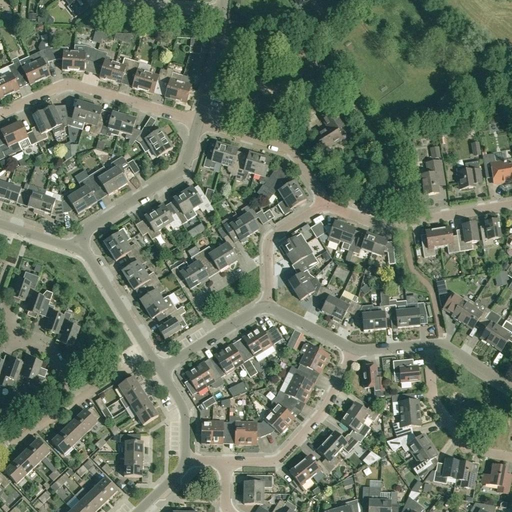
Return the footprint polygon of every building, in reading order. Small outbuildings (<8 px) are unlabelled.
[(83,1),(82,0),(64,0),(69,6),(67,7),(75,18),(90,7),(85,0),(83,1)] [(102,37),(103,33),(97,32),(95,39),(101,41),(102,39),(102,37)] [(53,62),(50,49),(49,41),(41,43),(38,49),(40,52),(29,58),(40,82),(50,77),(46,68),(49,67),(48,63),(53,62)] [(73,72),(74,53),(68,53),(68,49),(56,48),(50,49),(53,62),(59,60),(63,61),(62,71),(73,72)] [(74,53),(73,72),(84,73),(85,62),(87,62),(94,64),(98,52),(86,48),(75,48),(74,53)] [(29,58),(19,62),(14,52),(9,54),(14,65),(19,76),(24,74),(30,86),(40,82),(29,58)] [(98,52),(94,64),(94,63),(100,65),(103,66),(99,79),(110,82),(115,64),(109,62),(111,58),(106,57),(107,55),(98,52)] [(130,74),(134,62),(124,59),(122,66),(115,64),(110,82),(121,85),(125,72),(130,74)] [(134,62),(130,74),(136,76),(132,89),(143,92),(148,74),(150,67),(144,65),(138,63),(134,62)] [(13,79),(19,76),(14,65),(0,71),(0,76),(1,79),(9,96),(19,91),(13,79)] [(175,102),(183,77),(173,73),(173,70),(167,69),(166,72),(163,84),(169,85),(165,99),(175,102)] [(163,84),(166,72),(161,70),(158,77),(148,74),(143,92),(153,95),(157,82),(163,84)] [(0,100),(9,96),(1,79),(0,76),(0,100)] [(175,102),(186,105),(193,80),(183,77),(175,102)] [(84,124),(90,107),(78,103),(74,115),(72,114),(71,109),(66,110),(68,126),(75,129),(77,122),(84,124)] [(68,126),(66,110),(65,108),(60,109),(61,119),(59,120),(53,107),(43,112),(51,130),(57,128),(59,130),(68,126)] [(100,136),(100,135),(103,124),(98,123),(102,110),(90,107),(84,124),(92,126),(90,133),(100,136)] [(327,128),(317,135),(320,140),(318,141),(324,151),(342,140),(334,128),(342,123),(333,109),(320,117),(327,128)] [(45,133),(51,130),(43,112),(33,117),(38,130),(32,132),(38,143),(42,142),(48,139),(45,133)] [(118,138),(119,133),(124,117),(112,113),(109,126),(103,124),(100,135),(110,138),(111,136),(118,138)] [(132,146),(135,141),(139,135),(132,133),(136,120),(124,117),(119,133),(126,135),(125,139),(130,140),(128,145),(132,146)] [(20,123),(19,124),(18,122),(17,122),(12,124),(12,125),(13,126),(10,127),(18,144),(27,139),(31,147),(38,143),(32,132),(26,135),(20,123)] [(18,144),(10,127),(8,128),(7,127),(6,127),(2,128),(1,130),(2,131),(0,132),(6,144),(0,147),(0,148),(5,159),(15,154),(14,150),(15,145),(18,144)] [(151,150),(167,140),(161,130),(147,139),(146,136),(150,130),(145,127),(139,135),(135,141),(140,144),(143,148),(148,145),(151,150)] [(167,140),(151,150),(157,159),(172,149),(167,140)] [(474,157),(482,155),(480,143),(472,145),(474,157)] [(222,165),(227,147),(216,144),(213,157),(207,155),(203,167),(209,169),(210,168),(214,169),(215,164),(222,165)] [(235,181),(239,165),(234,163),(238,151),(227,147),(222,165),(228,167),(227,170),(228,173),(230,173),(230,175),(236,177),(235,181)] [(430,149),(432,160),(440,158),(438,148),(430,149)] [(254,175),(260,157),(249,154),(245,167),(239,165),(235,181),(241,183),(242,179),(245,180),(248,175),(248,173),(254,175)] [(494,155),(482,157),(486,179),(493,178),(494,185),(511,181),(511,166),(511,165),(508,162),(498,164),(495,161),(494,155)] [(269,190),(276,180),(271,176),(269,179),(265,178),(270,160),(260,157),(254,175),(260,177),(259,182),(265,184),(264,186),(269,190)] [(113,170),(108,174),(118,190),(127,184),(120,173),(125,170),(129,167),(127,164),(124,158),(121,158),(111,164),(111,166),(113,170)] [(127,164),(129,167),(134,175),(139,172),(133,161),(127,164)] [(440,161),(432,163),(426,164),(428,175),(421,176),(425,196),(438,194),(436,178),(443,177),(440,161)] [(456,170),(458,182),(459,190),(475,188),(474,185),(482,184),(478,162),(465,164),(465,168),(456,170)] [(118,190),(108,174),(104,169),(89,179),(95,188),(95,189),(101,185),(108,196),(118,190)] [(95,188),(89,179),(89,178),(78,184),(82,190),(77,193),(87,210),(92,207),(93,208),(97,206),(96,204),(97,204),(90,192),(95,188)] [(276,180),(269,190),(267,191),(273,195),(281,183),(276,180)] [(0,202),(4,204),(10,186),(0,182),(0,198),(1,199),(0,201),(0,202)] [(284,201),(300,191),(294,182),(278,192),(284,201)] [(34,214),(38,215),(44,197),(37,195),(38,191),(37,188),(29,185),(27,192),(25,198),(30,200),(27,208),(35,210),(34,214)] [(25,198),(27,192),(10,186),(4,204),(8,205),(9,202),(17,204),(19,196),(25,198)] [(210,205),(205,198),(204,196),(199,200),(192,188),(183,194),(193,210),(198,207),(202,212),(206,210),(208,214),(213,211),(210,205)] [(205,198),(210,205),(214,192),(207,190),(205,198)] [(289,213),(288,212),(290,210),(290,211),(306,201),(300,191),(284,201),(278,205),(285,216),(289,213)] [(61,203),(51,200),(53,194),(46,192),(44,197),(38,215),(42,217),(43,213),(56,217),(58,213),(63,214),(61,203)] [(83,212),(87,210),(77,193),(72,196),(70,193),(61,199),(61,203),(63,214),(69,213),(69,212),(74,209),(78,216),(78,215),(80,216),(83,214),(83,212)] [(183,194),(174,200),(181,211),(176,215),(182,225),(192,219),(188,213),(193,210),(183,194)] [(257,216),(256,215),(250,205),(241,211),(245,217),(239,220),(249,236),(259,230),(252,219),(257,216)] [(154,212),(164,228),(169,225),(173,231),(182,225),(176,215),(170,218),(163,206),(154,212)] [(159,232),(164,228),(154,212),(145,218),(152,229),(147,233),(147,234),(152,241),(161,235),(159,232)] [(256,215),(257,216),(263,226),(268,222),(261,212),(256,215)] [(249,236),(239,220),(236,215),(227,221),(226,220),(221,223),(229,235),(234,244),(239,241),(240,242),(241,243),(243,244),(246,242),(247,240),(246,238),(249,236)] [(345,226),(343,226),(344,223),(338,221),(337,223),(335,223),(328,241),(338,245),(339,242),(345,226)] [(495,246),(494,240),(501,239),(498,221),(485,223),(487,235),(481,236),(483,248),(495,246)] [(147,234),(147,233),(141,223),(136,226),(142,237),(147,234)] [(315,226),(322,236),(327,233),(320,223),(315,226)] [(457,240),(459,253),(473,251),(472,243),(478,242),(475,224),(462,226),(464,239),(457,240)] [(316,239),(322,236),(315,226),(310,229),(316,239)] [(353,254),(357,242),(352,240),(355,230),(345,226),(339,242),(343,244),(341,249),(353,254)] [(459,253),(457,240),(452,241),(450,228),(438,230),(441,248),(447,247),(448,255),(459,253)] [(110,253),(126,243),(130,240),(124,229),(118,232),(119,234),(104,244),(110,253)] [(197,236),(193,230),(188,233),(192,239),(197,236)] [(434,249),(441,248),(438,230),(425,232),(427,245),(422,246),(424,258),(435,257),(434,249)] [(360,234),(357,242),(353,254),(359,256),(361,250),(371,254),(377,238),(366,234),(366,236),(360,234)] [(218,250),(228,266),(237,261),(230,249),(235,246),(234,244),(229,235),(223,239),(227,245),(218,250)] [(301,248),(307,245),(301,235),(279,248),(284,256),(286,255),(287,257),(301,248)] [(377,238),(371,254),(382,258),(387,242),(377,238)] [(130,260),(141,253),(135,244),(129,248),(126,243),(110,253),(116,262),(127,255),(130,260)] [(214,253),(211,251),(209,248),(200,253),(207,264),(212,261),(219,272),(228,266),(218,250),(214,253)] [(307,257),(301,248),(287,257),(293,266),(302,260),(305,265),(315,259),(312,254),(307,257)] [(353,254),(348,252),(345,261),(349,263),(353,254)] [(128,282),(144,272),(140,266),(147,262),(141,253),(130,260),(133,265),(122,272),(128,282)] [(201,267),(207,264),(200,253),(191,259),(195,265),(189,268),(199,284),(209,279),(201,267)] [(315,259),(305,265),(308,270),(318,264),(315,259)] [(199,284),(189,268),(186,263),(177,269),(176,268),(171,271),(178,282),(183,279),(190,290),(199,284)] [(314,279),(310,276),(307,271),(303,274),(288,283),(294,292),(312,281),(314,279)] [(148,289),(159,282),(153,273),(147,277),(144,272),(128,282),(134,291),(145,284),(148,289)] [(38,281),(39,278),(25,273),(22,281),(19,280),(13,298),(14,298),(13,300),(19,302),(20,300),(24,302),(27,293),(33,295),(38,282),(38,281)] [(321,286),(319,283),(315,278),(314,279),(312,281),(294,292),(300,301),(312,294),(313,296),(321,300),(326,289),(321,286)] [(146,310),(162,300),(158,295),(165,291),(159,282),(148,289),(151,294),(140,301),(146,310)] [(339,302),(338,302),(329,297),(332,292),(326,289),(321,300),(326,303),(321,312),(331,317),(339,302)] [(41,298),(33,295),(27,312),(28,313),(27,316),(36,319),(37,316),(38,316),(41,308),(47,310),(48,306),(49,306),(53,294),(46,292),(41,298)] [(390,319),(389,302),(388,293),(380,293),(381,304),(380,305),(380,308),(373,308),(373,306),(372,306),(374,331),(385,330),(385,319),(390,319)] [(463,299),(462,301),(452,295),(441,297),(444,310),(452,308),(456,310),(452,317),(462,324),(474,304),(465,299),(463,299)] [(357,304),(351,301),(341,296),(338,302),(339,302),(331,317),(333,318),(332,320),(338,324),(340,321),(341,322),(346,312),(351,315),(357,304)] [(177,311),(171,302),(168,297),(162,300),(146,310),(152,320),(163,313),(166,318),(177,311)] [(396,318),(397,329),(408,328),(406,305),(406,303),(395,304),(395,302),(389,302),(390,319),(396,318)] [(491,312),(486,308),(476,302),(474,304),(462,324),(472,330),(479,319),(484,322),(489,314),(491,312)] [(372,306),(362,307),(357,304),(351,315),(359,319),(362,318),(363,332),(374,331),(372,306)] [(406,305),(408,328),(419,327),(418,316),(426,315),(423,304),(406,305)] [(54,308),(49,306),(48,306),(47,310),(44,317),(50,319),(46,331),(57,335),(59,331),(64,317),(52,313),(54,308)] [(177,311),(166,318),(169,323),(158,330),(165,340),(181,330),(177,325),(183,321),(180,316),(185,313),(182,308),(177,311)] [(501,329),(495,326),(501,318),(491,312),(489,314),(484,322),(482,325),(488,328),(480,339),(491,346),(501,329)] [(64,317),(59,331),(65,333),(61,344),(72,348),(79,329),(68,325),(71,315),(65,313),(64,317)] [(251,333),(263,352),(272,347),(272,346),(282,340),(276,329),(265,336),(260,327),(251,333)] [(511,343),(511,328),(510,327),(506,333),(501,329),(491,346),(501,352),(508,341),(511,343)] [(254,358),(263,352),(251,333),(242,339),(247,347),(242,350),(249,361),(254,358)] [(287,347),(291,349),(293,350),(298,340),(291,337),(287,347)] [(329,356),(309,346),(306,344),(303,346),(300,353),(304,355),(324,365),(329,356)] [(249,361),(242,350),(237,354),(232,345),(223,351),(235,370),(240,367),(241,370),(244,368),(250,379),(257,374),(249,361)] [(226,376),(235,370),(223,351),(214,357),(219,365),(214,368),(220,379),(226,375),(226,376)] [(320,375),(324,365),(304,355),(299,365),(300,365),(297,370),(308,376),(311,371),(320,375)] [(16,382),(22,364),(21,364),(22,362),(15,359),(14,361),(10,360),(8,366),(3,364),(0,371),(0,386),(5,388),(7,384),(14,386),(15,385),(16,382)] [(28,366),(22,364),(16,382),(15,385),(20,387),(23,378),(35,383),(36,378),(41,380),(42,380),(43,380),(44,380),(44,379),(47,372),(40,369),(42,364),(30,360),(28,366)] [(411,387),(411,382),(419,382),(417,367),(405,368),(405,361),(393,362),(394,375),(400,374),(401,388),(411,387)] [(220,379),(214,368),(209,371),(203,363),(194,369),(206,388),(209,386),(211,390),(214,390),(224,384),(220,379)] [(376,367),(362,368),(364,389),(374,388),(374,392),(380,392),(381,397),(385,397),(383,379),(377,379),(376,367)] [(308,376),(297,370),(292,368),(285,383),(289,385),(310,395),(314,386),(305,381),(308,376)] [(197,394),(206,388),(194,369),(185,374),(191,383),(185,386),(192,396),(197,393),(197,394)] [(124,397),(140,388),(133,378),(118,387),(124,397)] [(228,390),(233,397),(248,391),(242,382),(228,390)] [(305,405),(310,395),(289,385),(284,394),(281,393),(280,393),(277,397),(293,407),(296,400),(305,405)] [(126,410),(130,407),(146,398),(140,388),(124,397),(120,400),(126,410)] [(399,416),(420,414),(418,401),(405,402),(405,395),(391,396),(392,404),(398,403),(399,416)] [(293,407),(277,397),(272,402),(272,405),(275,408),(271,412),(287,428),(295,420),(287,413),(293,407)] [(136,417),(152,407),(146,398),(130,407),(136,417)] [(213,398),(202,404),(206,410),(216,403),(213,398)] [(100,399),(95,402),(101,412),(106,409),(100,399)] [(373,423),(376,419),(380,414),(369,407),(366,412),(354,404),(348,413),(363,424),(367,419),(373,423)] [(152,407),(136,417),(143,427),(158,417),(152,407)] [(76,419),(89,432),(97,424),(95,422),(100,417),(91,408),(86,412),(85,411),(76,419)] [(106,409),(101,412),(104,417),(109,413),(106,409)] [(280,436),(287,428),(271,412),(263,420),(264,421),(261,424),(266,436),(272,434),(270,431),(273,429),(280,436)] [(369,429),(363,424),(348,413),(341,423),(352,431),(349,436),(358,443),(359,443),(369,429)] [(397,439),(409,435),(407,428),(421,427),(420,414),(399,416),(400,423),(392,425),(397,439)] [(246,423),(241,423),(241,419),(238,417),(229,417),(229,423),(229,436),(235,436),(235,446),(245,446),(246,423)] [(81,440),(89,432),(76,419),(68,427),(81,440)] [(212,445),(212,422),(202,422),(201,445),(212,445)] [(229,436),(229,423),(223,423),(212,422),(212,445),(223,445),(223,435),(229,436)] [(266,436),(261,424),(257,424),(257,423),(246,423),(245,446),(256,446),(256,436),(259,436),(260,439),(266,436)] [(72,448),(81,440),(68,427),(60,435),(72,448)] [(358,443),(349,436),(348,435),(343,441),(335,433),(326,442),(338,454),(342,449),(348,454),(358,443)] [(414,457),(430,446),(423,435),(416,440),(412,434),(409,435),(397,439),(405,452),(409,450),(414,457)] [(64,456),(72,448),(60,435),(51,443),(64,456)] [(140,443),(140,435),(120,436),(120,443),(125,443),(124,455),(142,455),(143,443),(140,443)] [(98,442),(103,447),(106,444),(102,439),(98,442)] [(29,448),(41,461),(50,453),(38,440),(29,448)] [(100,450),(103,447),(98,442),(95,445),(100,450)] [(334,458),(338,454),(326,442),(317,452),(326,459),(321,464),(329,474),(339,463),(334,458)] [(418,464),(413,467),(411,468),(418,477),(432,467),(429,462),(438,456),(430,446),(414,457),(418,464)] [(33,469),(41,461),(29,448),(21,456),(33,469)] [(81,456),(85,461),(89,457),(84,453),(81,456)] [(142,466),(142,455),(124,455),(124,466),(142,466)] [(25,477),(33,469),(21,456),(13,464),(25,477)] [(82,464),(85,461),(81,456),(77,459),(82,464)] [(329,474),(321,464),(317,467),(309,457),(299,465),(311,479),(320,472),(325,478),(329,474)] [(456,480),(459,463),(446,460),(443,473),(435,472),(433,483),(446,485),(447,479),(456,480)] [(477,474),(471,473),(472,465),(459,463),(456,480),(462,482),(464,485),(463,488),(474,490),(477,474)] [(17,485),(25,477),(13,464),(4,472),(17,485)] [(105,473),(110,468),(106,465),(102,469),(105,473)] [(301,487),(311,479),(299,465),(289,473),(297,483),(292,487),(301,495),(305,492),(301,487)] [(79,470),(84,474),(87,471),(83,466),(79,470)] [(142,478),(142,466),(124,466),(124,478),(142,478)] [(482,484),(490,485),(498,487),(497,493),(508,495),(510,483),(504,481),(506,469),(493,466),(492,477),(483,476),(482,484)] [(110,468),(105,473),(108,476),(113,472),(110,468)] [(81,478),(84,474),(79,470),(76,473),(81,478)] [(52,474),(57,479),(60,476),(55,471),(52,474)] [(53,482),(57,479),(52,474),(49,477),(53,482)] [(0,484),(0,485),(5,489),(9,484),(1,475),(0,475),(0,484)] [(58,481),(63,485),(66,482),(62,477),(58,481)] [(244,494),(263,495),(263,488),(272,489),(272,477),(258,477),(258,484),(244,483),(244,494)] [(97,487),(109,500),(117,492),(112,486),(106,480),(105,479),(97,487)] [(59,489),(63,485),(58,481),(55,484),(59,489)] [(36,490),(40,494),(44,491),(39,486),(36,490)] [(101,508),(109,500),(97,487),(88,495),(101,508)] [(363,488),(363,492),(363,504),(369,504),(368,511),(379,511),(380,494),(380,489),(369,488),(363,488)] [(37,498),(40,494),(36,490),(32,493),(37,498)] [(42,496),(46,501),(50,498),(45,493),(42,496)] [(380,494),(379,511),(390,511),(391,505),(397,505),(397,493),(391,493),(391,494),(380,494)] [(263,506),(263,495),(244,494),(244,505),(263,506)] [(88,511),(96,511),(101,508),(88,495),(80,503),(88,511)] [(43,505),(46,501),(42,496),(38,500),(43,505)] [(421,511),(422,511),(422,509),(408,498),(402,511),(403,511),(421,511)] [(280,511),(285,504),(280,501),(273,511),(280,511)] [(358,511),(357,501),(341,505),(342,509),(336,510),(336,511),(358,511)] [(293,511),(296,508),(287,502),(285,504),(280,511),(293,511)] [(73,511),(88,511),(80,503),(72,511),(73,511)]
